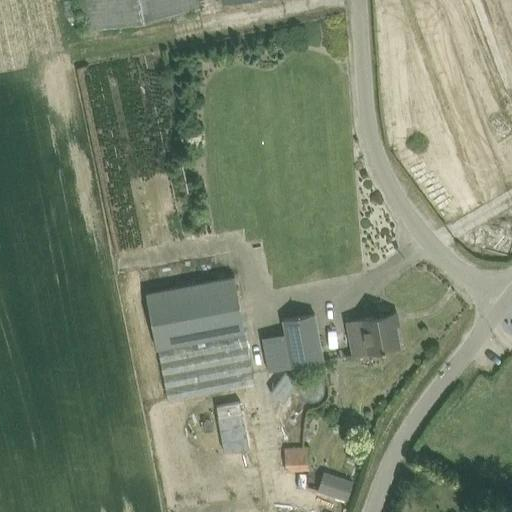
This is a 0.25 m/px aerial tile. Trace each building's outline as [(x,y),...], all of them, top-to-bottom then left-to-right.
[(197,7),(196,0),(222,0),(224,4),(241,0),(78,0),(80,11),(84,10),(87,28),(197,7)] [(235,276),(215,279),(146,293),(157,349),(158,350),(168,400),(255,382),(235,276)] [(347,321),(353,354),(400,346),(393,312),(347,321)] [(283,319),(287,338),(293,367),(324,361),(315,313),(283,319)] [(286,372),(271,392),(284,402),(299,383),(286,372)] [(217,405),(225,452),(249,447),(240,400),(217,405)] [(308,447),(285,447),(286,471),(309,471),(308,447)] [(336,477),(319,468),(308,488),(325,497),(336,477)]
